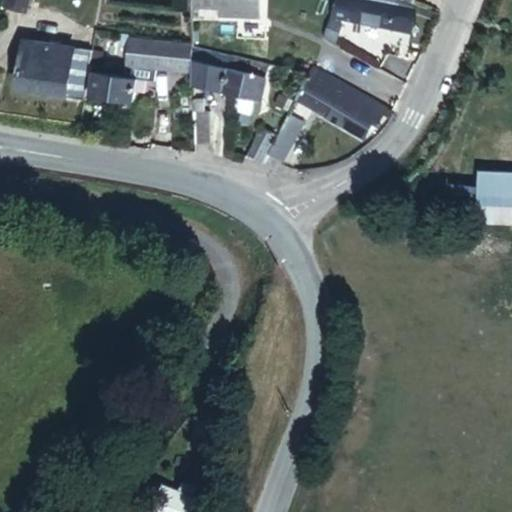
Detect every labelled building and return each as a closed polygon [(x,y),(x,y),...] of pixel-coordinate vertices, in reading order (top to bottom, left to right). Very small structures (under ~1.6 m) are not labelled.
[(10,0),(3,29),(28,35),(36,0),(10,0)] [(219,0),(220,18),(260,17),(260,0),(219,0)] [(336,0),(332,18),(411,35),(416,6),(411,5),(397,0),(336,0)] [(100,73),(102,55),(31,47),(29,63),(24,62),(21,90),(66,95),(66,97),(97,100),(100,73)] [(139,76),(203,82),(202,58),(141,52),(139,76)] [(203,91),(232,92),(234,57),(201,56),(202,58),(203,82),(203,91)] [(232,92),(272,95),(275,61),(234,57),(232,92)] [(138,110),(139,76),(100,73),(97,100),(97,107),(138,110)] [(388,120),(395,115),(328,73),(323,79),(378,113),(388,120)] [(359,134),(378,113),(323,79),(308,102),(359,134)] [(205,140),(223,140),(222,104),(204,104),(205,140)] [(273,153),(291,161),(316,127),(298,116),(285,137),(273,153)] [(273,153),(285,137),(271,127),(254,153),(268,162),(273,153)] [(511,225),(511,172),(478,171),(477,188),(448,186),(441,204),(475,207),(474,223),(511,225)] [(183,511),(191,492),(176,486),(173,493),(159,489),(151,511),(183,511)]
